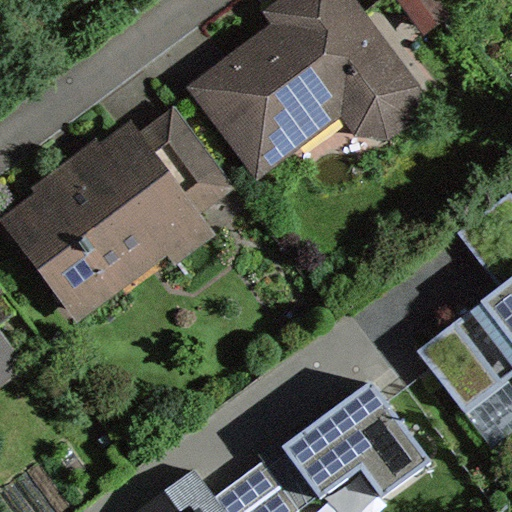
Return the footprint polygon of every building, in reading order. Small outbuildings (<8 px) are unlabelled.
[(200,90),(260,168),(293,143),(283,131),(334,92),(362,129),(387,130),(409,113),(415,89),(346,0),(299,0),(302,11),(200,90)] [(444,7),(441,3),(438,0),(400,0),(419,25),(444,7)] [(178,111),(140,140),(195,213),(233,184),(178,111)] [(43,205),(11,229),(72,310),(161,242),(174,259),(210,232),(195,213),(140,140),(136,135),(82,175),(78,170),(39,199),(43,205)] [(511,197),(460,237),(500,288),(511,279),(511,197)] [(511,279),(500,288),(418,351),(466,413),(511,377),(511,279)] [(0,320),(13,311),(0,293),(0,292),(3,290),(0,286),(0,320)] [(371,382),(283,448),(319,496),(321,499),(362,469),(384,499),(432,463),(371,382)] [(296,511),(319,496),(283,448),(215,498),(225,511),(296,511)] [(151,511),(225,511),(215,498),(199,476),(151,511)] [(511,511),(511,501),(500,511),(511,511)]
